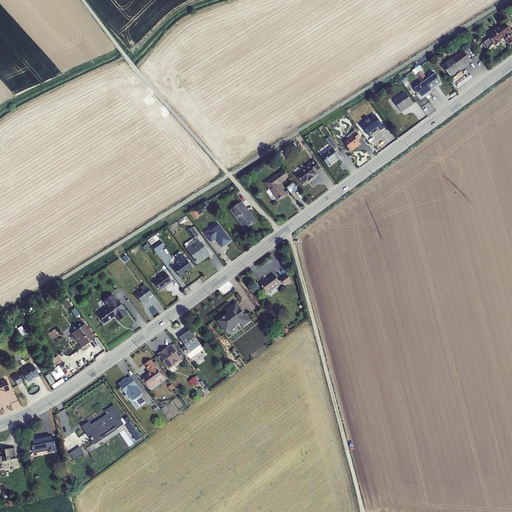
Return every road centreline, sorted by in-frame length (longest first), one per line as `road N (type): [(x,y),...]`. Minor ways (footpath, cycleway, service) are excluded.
road 1 (secondary): [(0,424),(74,386),(282,233)]
road 2 (unclassified): [(282,233),(81,0)]
road 3 (track): [(282,233),(294,250),(362,511)]
road 4 (secondary): [(282,233),(511,63)]
